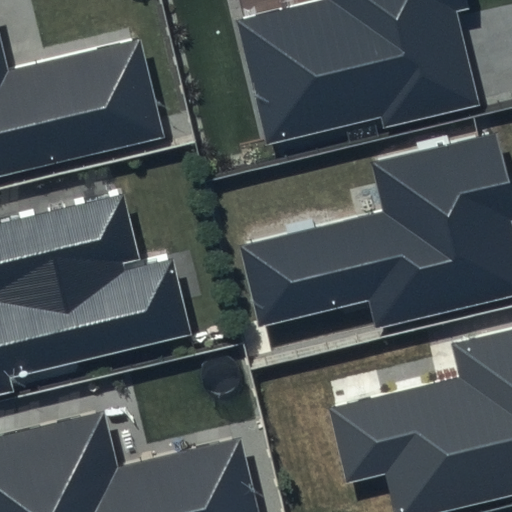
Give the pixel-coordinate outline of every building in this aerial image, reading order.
[(468,0),(317,0),(236,20),(267,144),(379,116),(382,129),(480,104),(457,13),(471,10),(468,0)] [(0,43),(0,180),(164,141),(140,41),(7,73),(0,43)] [(384,210),(241,245),(260,321),(363,296),(371,330),(511,296),(511,199),(496,133),(373,163),(384,210)] [(122,190),(0,220),(0,392),(14,389),(12,381),(194,334),(176,262),(143,270),(122,190)] [(511,329),(453,344),(462,378),(329,410),(347,483),(382,475),(391,511),(441,511),(511,495),(511,329)] [(100,410),(0,433),(0,511),(259,511),(241,436),(114,467),(100,410)]
